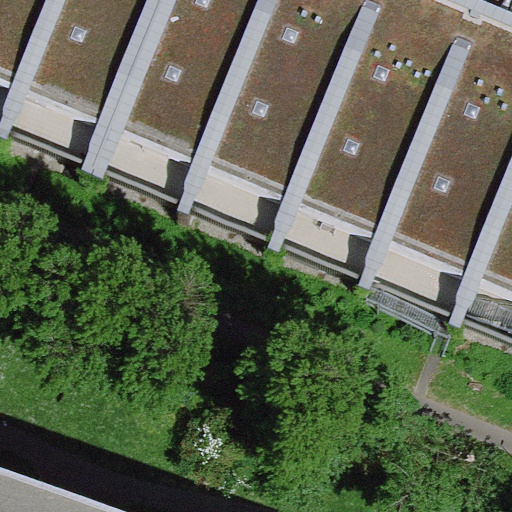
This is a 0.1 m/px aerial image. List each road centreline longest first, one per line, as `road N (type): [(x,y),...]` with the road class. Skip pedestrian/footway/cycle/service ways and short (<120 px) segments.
road 1 (primary): [(0,99),(511,301)]
road 2 (primary): [(511,123),(241,0)]
